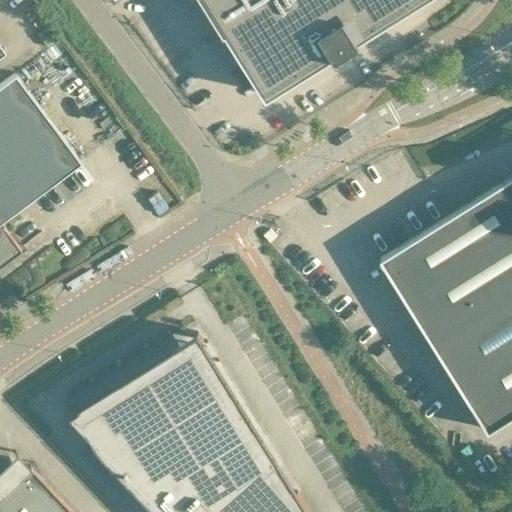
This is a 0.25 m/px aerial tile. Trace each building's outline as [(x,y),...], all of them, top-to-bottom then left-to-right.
[(208,0),(268,93),(336,51),(337,52),(361,37),(360,35),(416,0),(208,0)] [(0,261),(20,247),(3,223),(0,224),(0,219),(80,160),(14,71),(0,82),(0,261)] [(154,167),(144,152),(131,161),(142,176),(154,167)] [(511,173),(381,256),(489,428),(511,414),(511,173)] [(6,219),(10,225),(17,219),(13,214),(6,219)] [(106,388),(66,413),(158,511),(311,511),(298,490),(204,339),(199,330),(197,331),(106,388)] [(9,456),(0,465),(0,511),(74,511),(30,464),(16,450),(9,456)]
